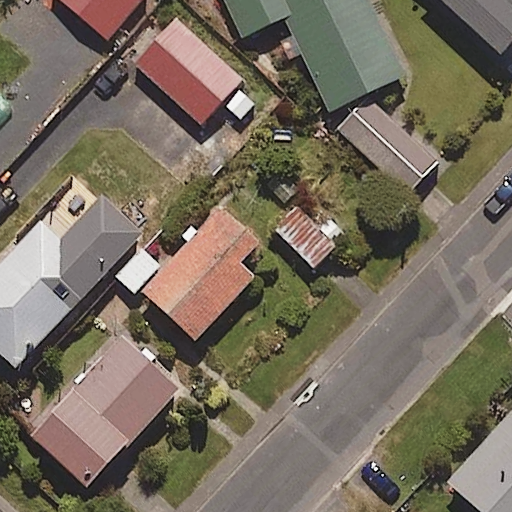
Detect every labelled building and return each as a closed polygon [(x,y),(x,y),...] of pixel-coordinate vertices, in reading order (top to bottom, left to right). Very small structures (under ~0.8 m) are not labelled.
[(144,0),(59,0),(109,42),(144,0)] [(226,0),(245,39),(286,19),(332,114),(406,79),(368,0),(226,0)] [(511,0),(443,0),(503,58),(511,49),(511,0)] [(244,82),(178,21),(136,65),(202,127),(244,82)] [(440,161),(370,97),(339,131),(409,195),(440,161)] [(343,242),(304,201),(275,229),(315,270),(343,242)] [(96,245),(58,209),(0,268),(0,354),(17,371),(104,281),(82,260),(96,245)] [(261,246),(222,210),(144,293),(198,343),(256,280),(242,266),(261,246)] [(135,297),(162,267),(142,248),(135,255),(121,241),(99,265),(135,297)] [(183,390),(122,334),(29,435),(90,491),(183,390)] [(511,511),(511,416),(450,484),(480,511),(511,511)]
